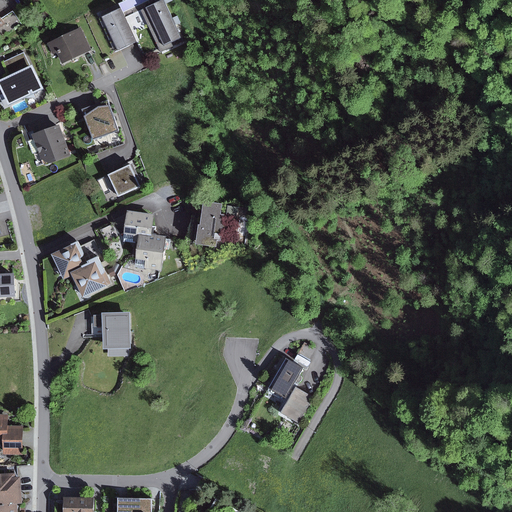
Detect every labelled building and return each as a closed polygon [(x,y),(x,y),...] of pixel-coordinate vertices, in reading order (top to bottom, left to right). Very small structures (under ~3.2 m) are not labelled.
[(185,34),(167,0),(163,0),(149,7),(168,43),(185,34)] [(119,48),(140,39),(125,5),(104,14),(119,48)] [(0,6),(0,29),(10,24),(0,6)] [(57,38),(59,41),(52,44),(56,52),(62,48),(69,61),(97,46),(85,24),(57,38)] [(26,52),(7,61),(14,76),(33,67),(26,52)] [(4,80),(16,105),(50,88),(38,64),(33,67),(14,76),(4,80)] [(108,98),(83,110),(85,114),(110,103),(108,98)] [(91,116),(97,137),(122,129),(114,104),(91,116)] [(65,124),(36,133),(46,166),(75,157),(65,124)] [(145,183),(134,164),(112,173),(122,197),(145,183)] [(100,178),(109,197),(118,193),(108,174),(100,178)] [(203,225),(200,243),(222,248),(226,228),(227,228),(230,213),(226,212),(228,202),(210,198),(205,225),(203,225)] [(158,217),(145,215),(129,212),(125,239),(142,242),(143,235),(155,237),(158,217)] [(155,237),(143,235),(142,242),(140,258),(148,260),(147,268),(165,271),(170,239),(155,237)] [(98,238),(82,245),(87,254),(83,256),(87,265),(102,258),(106,256),(98,238)] [(80,241),(55,253),(67,279),(76,275),(74,271),(87,265),(83,256),(87,254),(82,245),(80,241)] [(87,265),(74,271),(76,275),(86,296),(114,283),(102,258),(87,265)] [(18,271),(0,272),(0,295),(19,295),(18,271)] [(106,312),(106,313),(98,314),(98,333),(107,333),(107,346),(135,346),(134,311),(106,312)] [(311,367),(289,357),(274,392),(289,399),(283,412),(303,421),(316,393),(303,387),(311,367)] [(25,425),(10,426),(10,416),(0,414),(0,441),(7,442),(8,453),(27,452),(25,425)] [(0,511),(22,511),(23,503),(27,502),(24,475),(24,470),(0,471),(0,511)] [(66,511),(98,511),(98,494),(66,495),(66,511)] [(153,511),(154,496),(122,496),(121,511),(153,511)] [(246,511),(219,496),(209,511),(246,511)]
